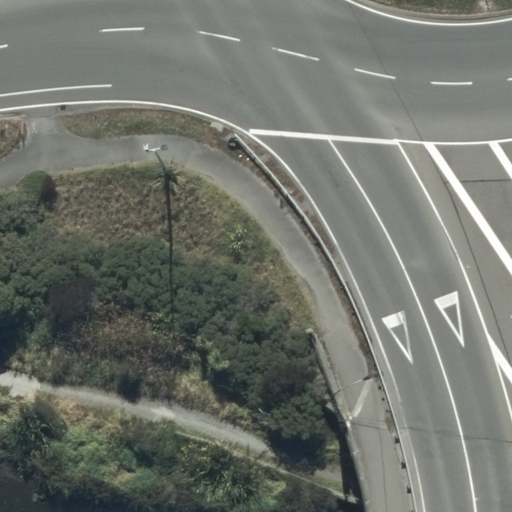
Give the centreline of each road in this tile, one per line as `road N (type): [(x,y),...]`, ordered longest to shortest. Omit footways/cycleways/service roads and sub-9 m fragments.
road 1 (trunk): [(467,511),(433,311),(398,208),(311,43)]
road 2 (tertiary): [(284,26),(96,29),(0,46)]
road 3 (trunk): [(511,78),(429,81),(368,68),(311,43)]
